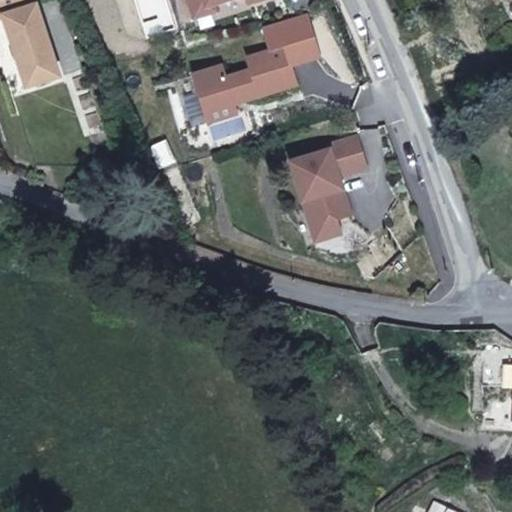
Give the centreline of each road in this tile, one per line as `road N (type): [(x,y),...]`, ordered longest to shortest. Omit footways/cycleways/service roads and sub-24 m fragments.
road 1 (unclassified): [(0,183),(357,308),(481,308)]
road 2 (residential): [(481,308),(365,0)]
